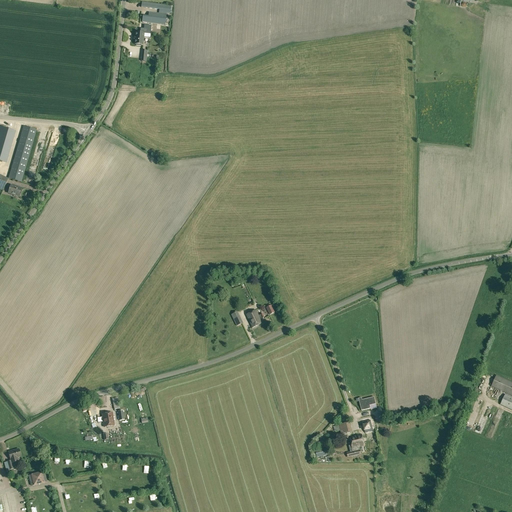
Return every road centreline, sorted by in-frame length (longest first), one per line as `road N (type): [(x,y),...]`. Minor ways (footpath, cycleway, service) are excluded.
road 1 (unclassified): [(0,439),(79,399),(237,352),(402,276),(487,257)]
road 2 (unclassified): [(0,259),(88,131)]
road 3 (unclassified): [(88,131),(114,87),(124,0)]
